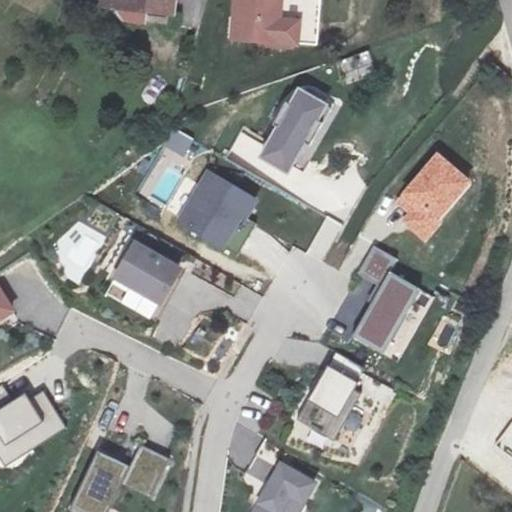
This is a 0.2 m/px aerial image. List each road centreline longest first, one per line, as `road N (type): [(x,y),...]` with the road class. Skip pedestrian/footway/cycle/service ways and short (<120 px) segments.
road 1 (unclassified): [(425,511),(511,292)]
road 2 (residential): [(336,194),(228,394)]
road 3 (residential): [(67,323),(228,394)]
road 4 (residential): [(228,394),(207,511)]
